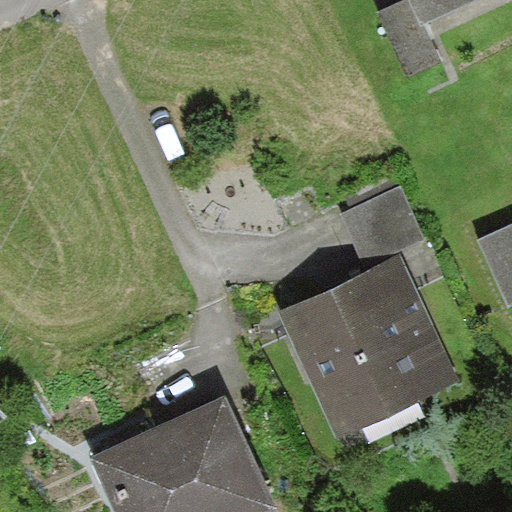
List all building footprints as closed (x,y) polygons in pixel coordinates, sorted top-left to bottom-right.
[(401,0),(379,10),(406,68),(438,53),(423,20),(465,0),(401,0)] [(402,191),(340,217),(363,270),(425,243),(402,191)] [(511,223),(480,239),(511,307),(511,306),(511,223)] [(403,266),(285,322),(342,441),(460,385),(403,266)] [(276,511),(228,404),(95,463),(116,511),(276,511)]
